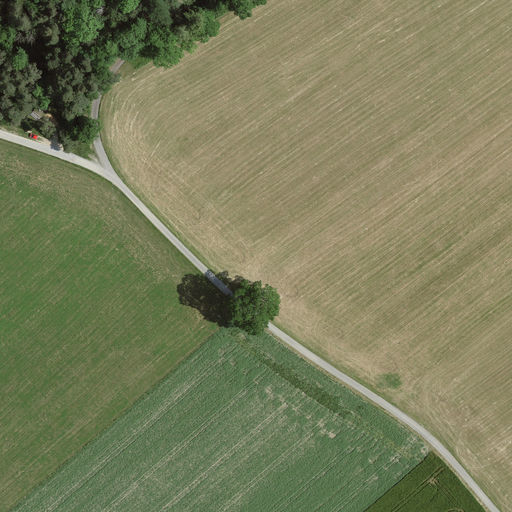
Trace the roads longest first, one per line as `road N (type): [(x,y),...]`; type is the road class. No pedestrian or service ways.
road 1 (track): [(497,511),(437,443),(238,301),(108,173),(0,132)]
road 2 (track): [(184,0),(106,80),(96,133),(108,173)]
